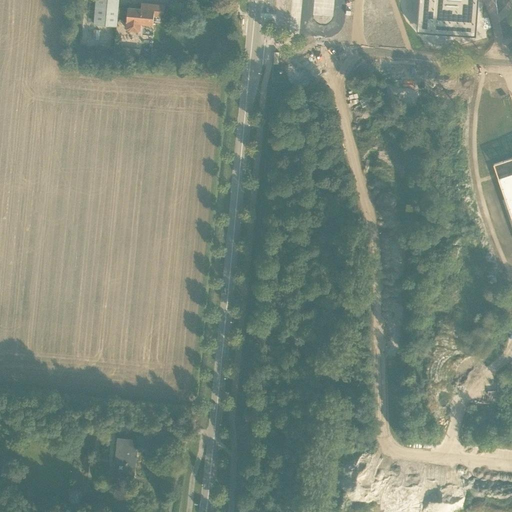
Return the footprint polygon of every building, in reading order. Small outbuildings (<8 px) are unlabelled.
[(96,0),(94,24),(117,26),(119,0),(96,0)] [(419,0),(417,31),(476,36),(476,35),(478,0),(419,0)] [(141,24),(153,25),(154,17),(164,18),(165,5),(142,3),(142,9),(128,8),(127,23),(126,29),(128,31),(139,32),(141,30),(141,24)] [(108,57),(130,59),(131,46),(108,45),(108,57)] [(511,145),(511,157),(495,163),(499,177),(511,213),(511,141),(511,142),(511,145)] [(151,449),(152,437),(137,435),(137,440),(119,439),(116,472),(134,473),(136,459),(137,459),(138,449),(139,449),(139,448),(151,449)]
